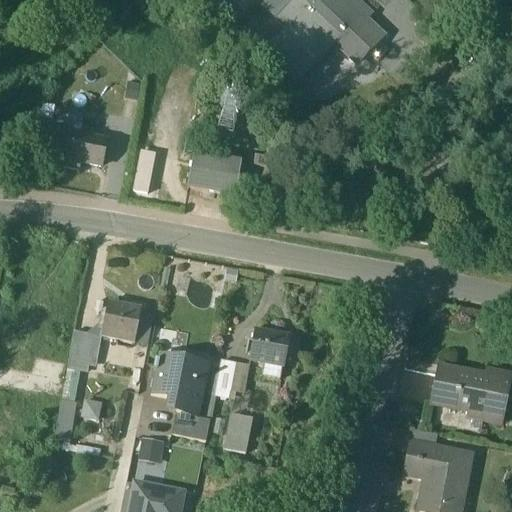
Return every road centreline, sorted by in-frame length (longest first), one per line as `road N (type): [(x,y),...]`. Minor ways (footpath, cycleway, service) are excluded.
road 1 (tertiary): [(407,281),(179,238),(0,219)]
road 2 (residential): [(365,511),(407,281)]
